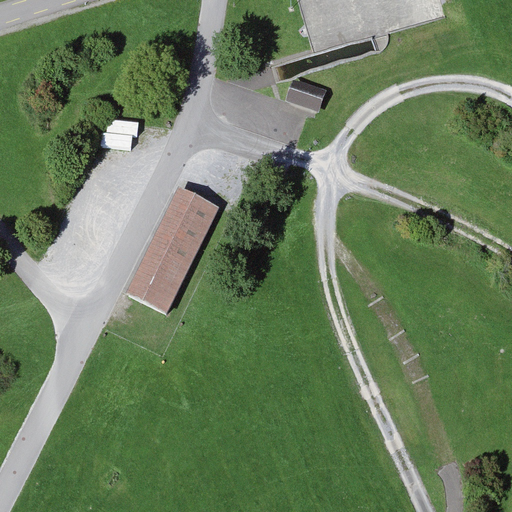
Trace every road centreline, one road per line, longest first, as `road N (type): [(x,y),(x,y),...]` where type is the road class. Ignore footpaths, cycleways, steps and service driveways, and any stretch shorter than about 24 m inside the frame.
road 1 (track): [(429,511),(328,285),(329,172)]
road 2 (track): [(453,511),(451,476),(407,363),(326,232)]
road 3 (track): [(336,153),(397,93),(468,83),(511,99)]
road 4 (track): [(511,257),(329,172)]
road 5 (track): [(329,172),(194,121)]
